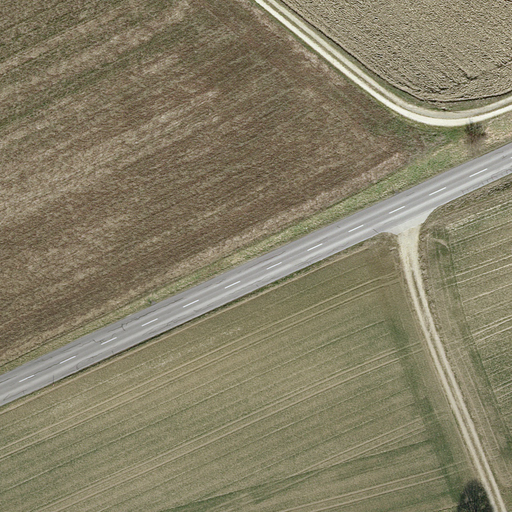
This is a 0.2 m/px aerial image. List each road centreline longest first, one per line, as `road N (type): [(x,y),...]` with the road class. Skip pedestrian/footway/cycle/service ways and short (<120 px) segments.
road 1 (tertiary): [(0,392),(511,159)]
road 2 (track): [(406,207),(423,308),(501,511)]
road 3 (track): [(268,0),(395,103),(422,115),(477,117),(511,105)]
